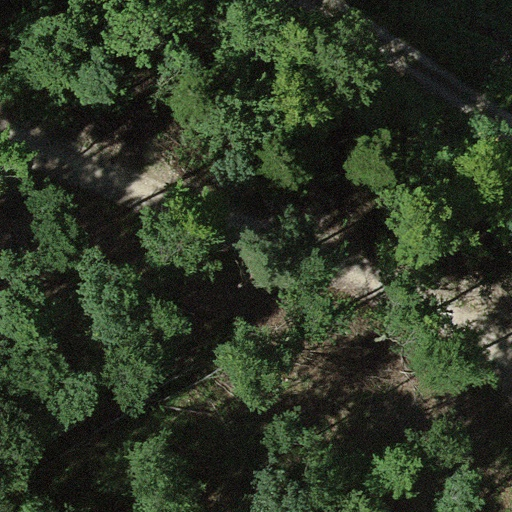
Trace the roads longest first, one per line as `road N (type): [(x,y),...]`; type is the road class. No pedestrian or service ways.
road 1 (track): [(0,162),(156,254),(289,300),(390,372),(474,511)]
road 2 (track): [(511,186),(414,117),(216,0)]
